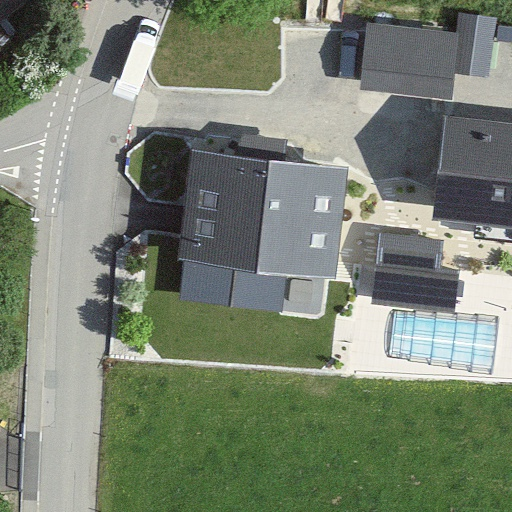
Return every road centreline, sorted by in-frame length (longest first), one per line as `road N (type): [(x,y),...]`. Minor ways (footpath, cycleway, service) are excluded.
road 1 (tertiary): [(62,511),(89,140)]
road 2 (tertiary): [(89,140),(104,77),(142,0)]
